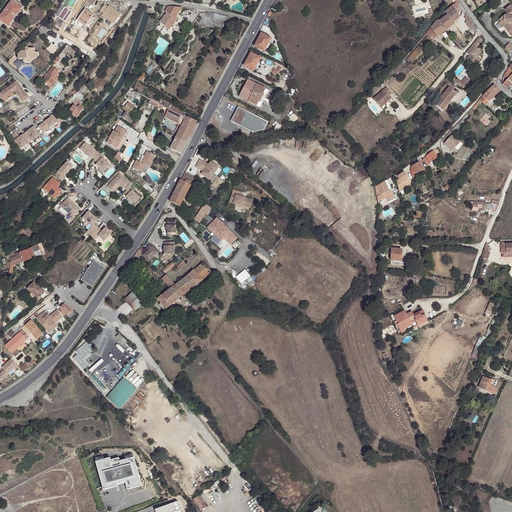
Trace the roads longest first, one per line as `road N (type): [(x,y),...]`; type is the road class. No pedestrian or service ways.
road 1 (track): [(450,300),(403,381),(427,446),(384,432),(368,478),(336,495),(213,354),(208,338),(226,310),(225,285),(163,200)]
road 2 (tertiary): [(256,23),(139,237)]
road 3 (tertiary): [(139,237),(54,358),(0,399)]
road 4 (track): [(511,173),(466,288),(450,300),(405,305)]
road 5 (residential): [(48,103),(58,105),(138,1)]
road 6 (residential): [(494,81),(436,145),(395,176)]
road 7 (residential): [(256,23),(138,1)]
